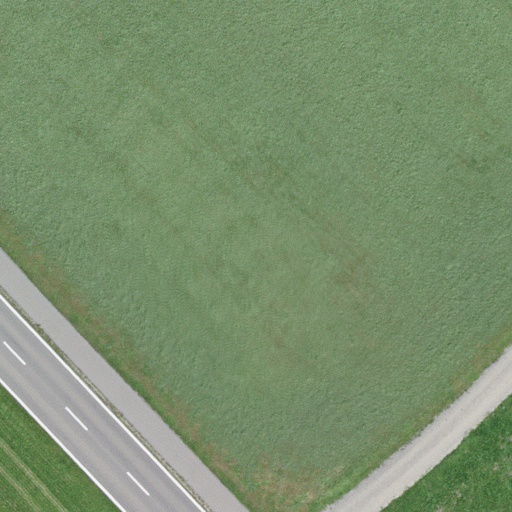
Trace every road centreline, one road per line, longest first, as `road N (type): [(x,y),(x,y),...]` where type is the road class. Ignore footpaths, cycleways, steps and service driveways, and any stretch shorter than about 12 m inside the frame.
road 1 (secondary): [(158,511),(0,343)]
road 2 (track): [(364,511),(511,379)]
